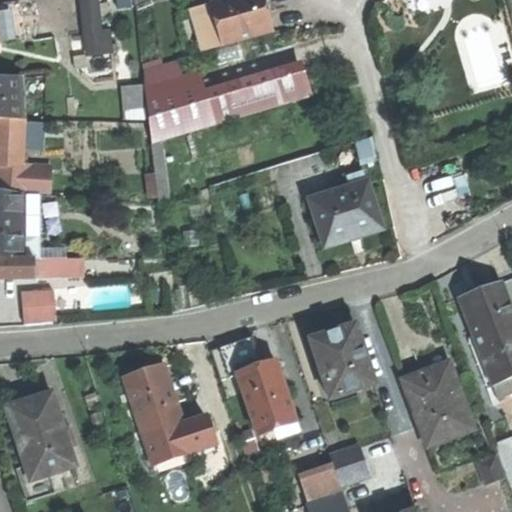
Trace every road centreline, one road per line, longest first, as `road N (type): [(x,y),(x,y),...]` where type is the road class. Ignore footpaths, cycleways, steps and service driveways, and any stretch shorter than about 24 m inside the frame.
road 1 (residential): [(511,220),(412,273),(275,309),(170,329),(0,344)]
road 2 (unknown): [(360,0),(412,273)]
